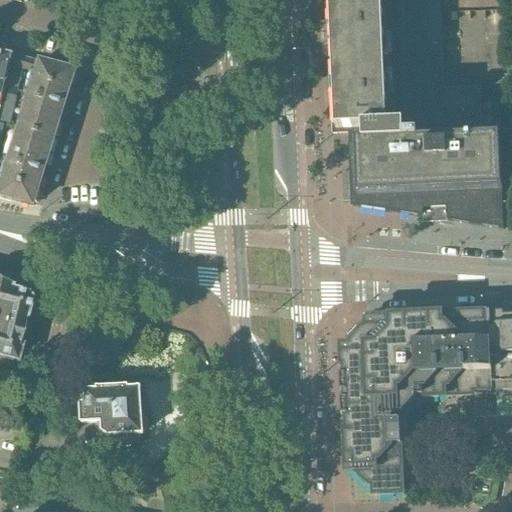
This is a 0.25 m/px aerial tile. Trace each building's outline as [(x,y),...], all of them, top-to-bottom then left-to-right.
[(330,0),(330,1),(327,1),(329,44),(333,44),(334,65),(330,66),(333,137),(353,136),(353,146),(400,144),(400,136),(408,136),(408,144),(416,144),(416,136),(444,135),(445,89),(440,0),(330,0)] [(0,53),(0,108),(4,90),(5,90),(5,88),(5,87),(9,67),(10,67),(11,65),(10,65),(12,56),(0,53)] [(14,67),(23,70),(25,60),(16,57),(14,67)] [(25,60),(23,70),(31,72),(34,62),(25,60)] [(41,63),(30,96),(65,107),(76,73),(41,63)] [(23,70),(14,67),(11,77),(21,79),(23,70)] [(9,86),(18,89),(21,79),(11,77),(9,86)] [(7,96),(16,99),(18,89),(9,86),(7,96)] [(353,146),(348,146),(349,157),(349,169),(351,207),(409,216),(422,218),(423,218),(424,210),(432,210),(446,209),(447,222),(451,222),(450,196),(502,194),(500,108),(481,108),(480,88),(445,89),(444,135),(416,136),(416,144),(408,144),(408,136),(400,136),(400,144),(353,146)] [(16,99),(7,96),(5,105),(14,107),(16,99)] [(55,140),(65,107),(30,96),(20,130),(55,140)] [(14,107),(5,105),(2,115),(11,118),(14,107)] [(11,118),(2,115),(0,124),(0,125),(4,126),(5,126),(9,127),(11,118)] [(44,173),(55,140),(20,130),(9,163),(44,173)] [(9,163),(1,187),(0,192),(0,198),(34,207),(44,173),(9,163)] [(451,222),(504,230),(503,225),(502,194),(450,196),(451,222)] [(0,366),(12,370),(13,363),(14,363),(28,305),(28,302),(27,300),(26,298),(24,297),(23,296),(8,292),(10,286),(1,284),(0,283),(0,366)] [(473,397),(473,392),(511,390),(511,313),(487,315),(487,312),(408,315),(395,316),(395,318),(388,318),(388,316),(371,317),(371,319),(368,319),(367,319),(363,319),(363,323),(359,324),(344,340),(344,344),(340,344),(340,352),(338,352),(339,369),(341,369),(341,376),(339,376),(340,393),(342,393),(342,400),(340,400),(341,417),(343,417),(343,424),(341,425),(342,441),(344,441),(344,448),(342,448),(343,465),(345,465),(345,472),(349,472),(353,472),(353,474),(368,488),(370,488),(370,495),(378,495),(378,497),(395,496),(395,494),(403,494),(402,486),(401,447),(400,423),(400,417),(416,400),(473,397)] [(132,446),(132,445),(139,445),(139,437),(140,436),(140,437),(142,437),(142,436),(148,431),(147,422),(141,417),(139,391),(127,392),(127,390),(97,392),(97,393),(84,394),(85,407),(80,407),(81,426),(102,425),(103,436),(106,439),(110,439),(111,447),(117,446),(119,448),(121,449),(124,449),(125,449),(127,449),(130,448),(132,446)]
